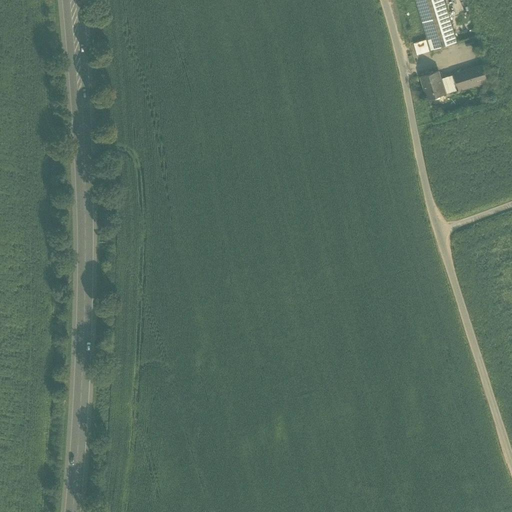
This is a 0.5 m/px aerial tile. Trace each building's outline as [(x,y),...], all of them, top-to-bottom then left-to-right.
[(444,0),(415,0),(432,55),(458,47),(444,0)] [(430,52),(426,40),(414,44),(418,55),(430,52)] [(483,66),(454,75),(458,90),(487,82),(483,66)] [(438,71),(421,77),(428,99),(445,94),(441,79),(438,71)] [(445,94),(458,90),(454,75),(441,79),(445,94)]
